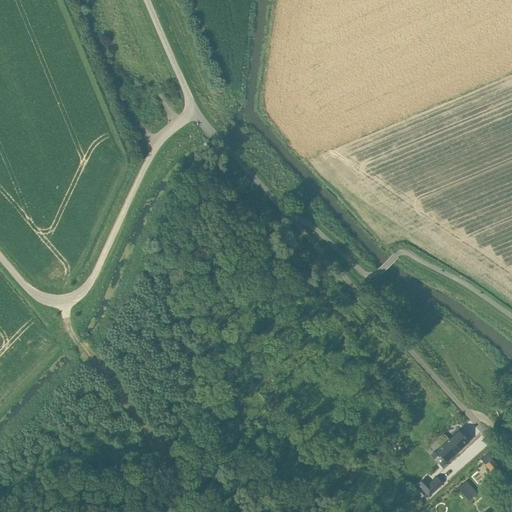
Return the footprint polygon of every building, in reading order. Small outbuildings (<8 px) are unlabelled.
[(458,430),(435,450),(436,451),(446,461),(446,462),(469,441),(468,441),(464,437),(465,436),(463,434),(463,435),(459,431),(459,430),(458,430)] [(488,454),(481,460),(485,464),(492,458),(488,454)] [(492,458),(485,464),(485,465),(493,474),(500,481),(506,475),(500,468),(492,458)] [(424,477),(417,484),(429,497),(443,484),(443,483),(442,483),(436,477),(437,477),(436,476),(429,483),(424,477)] [(463,484),(473,496),(476,493),(466,481),(463,484)] [(425,494),(418,487),(414,491),(420,498),(425,494)]
